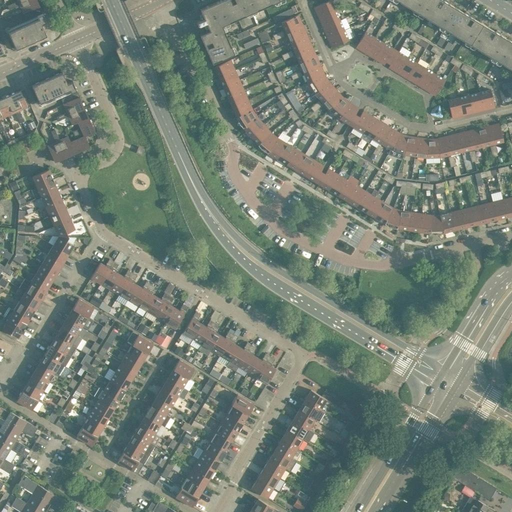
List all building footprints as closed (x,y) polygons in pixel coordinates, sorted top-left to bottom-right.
[(40,6),(37,0),(25,0),(19,3),(20,5),(24,13),(28,11),(32,10),(36,8),(40,6)] [(206,23),(209,29),(200,33),(207,49),(205,50),(206,54),(208,53),(212,63),(234,53),(222,25),(279,0),(220,0),(200,9),(204,17),(197,20),(196,22),(197,25),(199,25),(206,23)] [(331,0),(329,0),(315,7),(319,16),(335,9),(331,0)] [(397,0),(511,69),(511,41),(500,34),(501,32),(497,30),(496,32),(469,15),(470,14),(466,11),(465,13),(448,3),(449,1),(447,0),(444,0),(443,0),(397,0)] [(298,3),(291,6),(294,13),(301,10),(298,3)] [(292,8),(273,17),(275,21),(293,13),(292,8)] [(323,26),(339,19),(335,9),(319,16),(323,26)] [(8,31),(9,32),(11,36),(13,41),(14,45),(16,49),(47,35),(42,24),(47,22),(43,13),(37,15),(37,16),(38,19),(8,31)] [(298,15),(281,22),(286,32),(302,25),(298,15)] [(339,19),(323,26),(327,36),(344,28),(339,19)] [(290,42),(307,35),(302,25),(286,32),(290,42)] [(332,45),(348,38),(344,28),(327,36),(332,45)] [(365,31),(356,47),(366,52),(375,37),(365,31)] [(307,35),(290,42),(295,52),(311,45),(307,35)] [(375,37),(366,52),(375,58),(384,43),(375,37)] [(258,38),(244,44),(246,48),(260,42),(258,38)] [(271,43),(265,46),(267,51),(273,49),(271,43)] [(385,64),(394,49),(384,43),(375,58),(385,64)] [(299,62),(315,55),(311,45),(295,52),(299,62)] [(398,51),(389,66),(399,72),(408,57),(398,51)] [(303,72),(320,65),(315,55),(299,62),(303,72)] [(408,78),(417,63),(408,57),(399,72),(408,78)] [(231,59),(214,67),(219,77),(235,70),(231,59)] [(417,63),(408,78),(417,84),(426,68),(417,63)] [(308,82),(324,74),(320,65),(303,72),(308,82)] [(426,68),(417,84),(426,89),(436,74),(426,68)] [(223,87),(240,80),(235,70),(219,77),(223,87)] [(492,71),(489,76),(494,79),(497,74),(492,71)] [(63,72),(32,85),(34,89),(36,93),(38,97),(39,102),(40,103),(69,89),(70,92),(71,91),(71,92),(77,90),(73,81),(68,83),(63,72)] [(308,82),(315,93),(328,81),(324,74),(308,82)] [(438,92),(445,80),(436,74),(426,89),(436,95),(438,92)] [(240,80),(223,87),(227,97),(244,89),(240,80)] [(322,101),(336,89),(328,81),(315,93),(322,101)] [(232,107),(248,99),(244,89),(227,97),(232,107)] [(329,109),(342,97),(336,89),(322,101),(329,109)] [(495,107),(491,89),(480,92),(484,110),(495,107)] [(21,90),(10,95),(18,111),(20,110),(28,107),(26,103),(24,99),(22,94),(21,90)] [(469,95),(474,112),(484,110),(480,92),(469,95)] [(10,95),(0,99),(8,116),(16,112),(18,117),(22,116),(20,110),(18,111),(10,95)] [(474,112),(469,95),(459,97),(463,115),(474,112)] [(84,107),(80,97),(76,98),(72,100),(68,102),(64,104),(67,112),(62,114),(64,118),(69,116),(68,114),(84,107)] [(329,109),(340,118),(349,103),(342,97),(329,109)] [(448,100),(452,117),(463,115),(459,97),(448,100)] [(236,116),(253,109),(248,99),(232,107),(236,116)] [(299,101),(293,105),(296,109),(301,104),(299,101)] [(340,118),(349,124),(359,109),(349,103),(340,118)] [(78,122),(89,117),(84,107),(68,114),(69,116),(73,125),(78,122)] [(441,107),(432,109),(434,116),(443,114),(441,107)] [(257,116),(253,109),(236,116),(238,121),(238,122),(240,124),(239,124),(240,124),(243,128),(257,116)] [(363,111),(354,126),(363,132),(373,117),(363,111)] [(257,116),(243,128),(251,136),(264,124),(257,116)] [(89,117),(78,122),(84,136),(85,136),(95,132),(89,117)] [(372,138),(382,123),(373,117),(363,132),(372,138)] [(34,121),(28,124),(31,129),(36,127),(34,121)] [(382,144),(391,128),(382,123),(372,138),(382,144)] [(264,124),(251,136),(258,144),(271,132),(264,124)] [(503,141),(499,124),(488,126),(492,144),(503,141)] [(478,129),(482,146),(492,144),(488,126),(478,129)] [(391,149),(400,134),(391,128),(382,144),(391,149)] [(482,146),(478,129),(467,131),(471,149),(482,146)] [(471,149),(467,131),(457,134),(461,152),(471,149)] [(277,137),(271,132),(258,144),(261,148),(261,149),(262,148),(263,150),(264,150),(268,153),(277,137)] [(391,149),(404,154),(407,136),(400,134),(391,149)] [(446,137),(450,154),(461,152),(457,134),(446,137)] [(58,141),(65,157),(75,153),(70,142),(71,142),(68,136),(60,140),(57,135),(54,136),(56,142),(58,141)] [(71,142),(70,142),(75,153),(90,146),(85,136),(84,136),(71,142)] [(407,136),(404,154),(415,156),(418,138),(407,136)] [(277,158),(287,143),(277,137),(268,153),(277,158)] [(436,139),(440,157),(450,154),(446,137),(436,139)] [(418,138),(415,156),(426,157),(429,140),(418,138)] [(426,157),(440,157),(436,139),(429,140),(426,157)] [(47,145),(55,162),(65,157),(58,141),(56,142),(47,145)] [(287,143),(277,158),(287,164),(296,149),(287,143)] [(144,149),(138,146),(136,153),(142,155),(144,149)] [(296,149),(287,164),(296,170),(305,154),(296,149)] [(305,154),(296,170),(305,175),(314,160),(305,154)] [(360,158),(357,163),(367,169),(369,164),(360,158)] [(315,181),(324,166),(314,160),(305,175),(315,181)] [(328,168),(319,184),(329,189),(338,174),(328,168)] [(49,169),(32,176),(37,186),(53,179),(49,169)] [(338,195),(347,180),(338,174),(329,189),(338,195)] [(53,179),(37,186),(41,196),(58,189),(53,179)] [(347,180),(338,195),(347,201),(356,185),(347,180)] [(19,187),(16,181),(10,183),(13,189),(19,187)] [(356,206),(366,191),(356,185),(347,201),(356,206)] [(58,189),(41,196),(46,206),(62,199),(58,189)] [(366,212),(375,196),(378,191),(374,189),(371,194),(366,191),(356,206),(366,212)] [(375,217),(384,202),(375,196),(366,212),(375,217)] [(511,196),(503,199),(507,216),(511,215),(511,196)] [(62,199),(46,206),(50,216),(66,209),(62,199)] [(507,216),(503,199),(492,202),(497,219),(507,216)] [(384,223),(393,208),(384,202),(375,217),(384,223)] [(497,219),(492,202),(482,204),(486,222),(497,219)] [(486,222),(482,204),(471,207),(476,224),(486,222)] [(476,224),(471,207),(461,209),(465,227),(476,224)] [(400,210),(393,208),(384,223),(389,226),(389,227),(389,226),(391,227),(392,227),(398,228),(400,210)] [(66,209),(50,216),(54,226),(71,219),(66,209)] [(465,227),(461,209),(450,212),(454,229),(465,227)] [(408,229),(411,212),(400,210),(398,228),(408,229)] [(411,212),(408,229),(419,231),(422,213),(411,212)] [(454,229),(450,212),(440,215),(444,232),(454,229)] [(430,233),(432,215),(422,213),(419,231),(430,233)] [(440,215),(432,215),(430,233),(435,234),(436,234),(438,234),(439,234),(438,233),(444,232),(440,215)] [(69,236),(67,232),(75,229),(71,219),(54,226),(59,236),(69,236)] [(77,237),(69,236),(59,236),(53,245),(68,254),(74,245),(73,244),(77,237)] [(48,254),(63,264),(68,254),(53,245),(48,254)] [(22,251),(16,250),(16,254),(13,259),(19,262),(22,255),(22,251)] [(7,251),(4,256),(9,259),(13,254),(7,251)] [(42,264),(57,273),(63,264),(48,254),(42,264)] [(100,262),(91,277),(101,283),(114,261),(109,258),(107,263),(106,263),(105,265),(100,262)] [(116,269),(119,264),(114,261),(101,283),(110,289),(119,274),(115,271),(116,269)] [(36,273),(52,282),(57,273),(42,264),(36,273)] [(5,266),(3,270),(1,273),(3,275),(4,275),(5,271),(8,273),(10,274),(13,271),(5,266)] [(125,274),(124,276),(119,274),(110,289),(119,294),(133,273),(128,270),(125,274)] [(31,282),(46,291),(52,282),(36,273),(31,282)] [(135,280),(137,275),(133,273),(119,294),(129,300),(138,285),(133,282),(135,280)] [(0,284),(5,287),(8,281),(2,277),(0,280),(0,284)] [(20,288),(25,291),(41,301),(46,291),(31,282),(26,279),(20,288)] [(143,285),(142,287),(138,285),(129,300),(138,306),(151,284),(146,281),(144,285),(143,285)] [(153,291),(156,287),(151,284),(138,306),(147,311),(156,296),(152,293),(153,291)] [(20,300),(35,310),(41,301),(25,291),(20,300)] [(162,296),(161,299),(156,296),(147,311),(145,315),(154,321),(156,317),(170,295),(165,292),(162,296)] [(172,302),(174,298),(170,295),(156,317),(165,322),(175,307),(170,305),(172,302)] [(94,307),(79,298),(73,308),(88,317),(94,307)] [(14,310),(29,319),(35,310),(20,300),(14,310)] [(180,307),(179,310),(175,307),(165,322),(175,328),(188,306),(183,303),(181,308),(180,307)] [(3,316),(8,319),(24,328),(29,319),(14,310),(9,307),(3,316)] [(112,307),(109,312),(118,318),(121,313),(112,307)] [(67,317),(83,326),(88,330),(94,320),(88,317),(73,308),(67,317)] [(201,314),(196,311),(183,333),(192,339),(202,323),(197,321),(199,318),(201,314)] [(83,326),(67,317),(62,326),(77,335),(83,326)] [(3,328),(18,338),(24,328),(8,319),(3,328)] [(202,323),(192,339),(190,342),(200,348),(215,322),(210,319),(207,324),(206,326),(202,323)] [(217,330),(220,325),(215,322),(200,348),(199,349),(208,355),(211,350),(220,335),(216,332),(217,330)] [(142,323),(137,330),(146,335),(150,328),(142,323)] [(81,338),(77,335),(62,326),(56,335),(72,345),(76,347),(81,338)] [(151,330),(148,336),(155,340),(158,335),(151,330)] [(133,331),(127,340),(132,344),(148,353),(154,343),(133,331)] [(226,335),(224,337),(220,335),(211,350),(220,355),(233,333),(229,331),(226,335)] [(171,337),(164,333),(162,337),(158,335),(155,340),(165,346),(171,337)] [(236,341),(238,336),(233,333),(220,355),(229,361),(239,346),(234,343),(236,341)] [(72,345),(56,335),(51,344),(66,354),(72,345)] [(244,346),(243,348),(239,346),(229,361),(227,365),(236,371),(239,367),(252,345),(247,342),(244,346)] [(66,366),(71,357),(66,354),(51,344),(45,354),(65,366),(66,366)] [(148,353),(132,344),(127,353),(142,362),(148,353)] [(254,352),(257,348),(252,345),(239,367),(248,372),(257,357),(253,354),(254,352)] [(179,348),(176,353),(182,356),(185,351),(179,348)] [(142,362),(127,353),(121,362),(137,371),(142,362)] [(263,357),(261,360),(257,357),(248,372),(257,378),(270,356),(266,353),(263,357)] [(65,366),(45,354),(39,363),(55,372),(59,375),(65,366)] [(273,363),(275,359),(270,356),(257,378),(267,384),(276,368),(271,366),(273,363)] [(193,380),(198,370),(179,359),(174,368),(193,380)] [(137,371),(121,362),(116,371),(131,381),(137,371)] [(55,372),(39,363),(34,372),(49,382),(55,372)] [(195,381),(193,380),(174,368),(168,378),(189,390),(195,381)] [(131,381),(116,371),(110,381),(126,390),(131,381)] [(49,382),(34,372),(28,381),(44,391),(49,382)] [(162,387),(178,396),(184,400),(189,390),(168,378),(162,387)] [(44,391),(28,381),(23,391),(38,400),(44,391)] [(126,390),(110,381),(105,390),(120,399),(126,390)] [(120,399),(105,390),(100,387),(95,396),(99,399),(114,408),(120,399)] [(178,396),(162,387),(157,396),(172,405),(178,396)] [(331,402),(332,403),(335,397),(325,391),(322,396),(311,390),(305,400),(321,409),(324,403),(326,404),(327,404),(329,403),(330,402),(331,402)] [(17,400),(32,410),(38,400),(23,391),(17,400)] [(254,404),(237,394),(232,404),(248,414),(254,404)] [(172,405),(157,396),(151,405),(167,415),(172,405)] [(114,408),(99,399),(93,408),(109,418),(114,408)] [(299,410),(315,419),(319,421),(325,412),(321,409),(305,400),(299,410)] [(19,416),(0,405),(0,404),(0,423),(2,425),(0,428),(0,430),(7,435),(19,416)] [(226,413),(243,423),(248,414),(232,404),(226,413)] [(171,417),(167,415),(151,405),(146,415),(161,424),(165,427),(171,417)] [(360,410),(355,407),(352,412),(357,415),(360,410)] [(109,418),(93,408),(88,417),(103,427),(109,418)] [(293,419),(309,429),(315,419),(299,410),(293,419)] [(220,422),(237,432),(243,423),(226,413),(220,422)] [(161,424),(146,415),(140,424),(155,433),(161,424)] [(16,440),(22,430),(32,436),(38,428),(19,416),(7,435),(16,440)] [(103,427),(88,417),(82,427),(98,436),(103,427)] [(315,432),(309,429),(293,419),(287,429),(293,432),(303,438),(309,442),(315,432)] [(215,431),(232,442),(237,432),(220,422),(215,431)] [(155,433),(140,424),(134,433),(156,446),(161,437),(155,433)] [(181,428),(179,427),(176,433),(181,436),(184,430),(186,431),(188,428),(183,425),(181,428)] [(76,436),(92,446),(98,436),(82,427),(76,436)] [(281,439),(297,448),(303,438),(293,432),(287,429),(281,439)] [(209,440),(226,451),(232,442),(215,431),(209,440)] [(156,446),(134,433),(129,442),(150,455),(156,446)] [(26,446),(16,440),(7,435),(0,447),(0,455),(5,459),(5,458),(11,449),(21,455),(26,446)] [(275,449),(291,458),(297,448),(281,439),(275,449)] [(204,450),(221,460),(226,451),(209,440),(204,450)] [(150,455),(129,442),(123,452),(144,464),(150,455)] [(69,455),(75,459),(79,452),(73,449),(69,455)] [(297,462),(291,458),(275,449),(269,458),(285,468),(291,471),(297,462)] [(198,459),(215,469),(221,460),(204,450),(198,459)] [(117,461),(139,474),(144,464),(123,452),(117,461)] [(15,465),(5,458),(5,459),(0,455),(0,467),(10,473),(15,465)] [(285,468),(269,458),(263,468),(279,478),(285,468)] [(192,468),(209,478),(215,469),(198,459),(192,468)] [(497,487),(460,465),(453,477),(489,499),(490,498),(491,498),(496,489),(497,487)] [(209,478),(192,468),(187,477),(204,488),(209,478)] [(258,478),(273,487),(279,478),(263,468),(258,478)] [(204,488),(187,477),(181,487),(198,497),(204,488)] [(33,493),(27,503),(35,508),(47,489),(28,478),(26,481),(21,478),(18,484),(33,493)] [(251,488),(267,498),(273,487),(258,478),(251,488)] [(198,497),(181,487),(176,496),(192,506),(198,497)] [(44,511),(50,503),(60,509),(65,501),(47,489),(35,508),(41,511),(44,511)] [(493,511),(495,510),(471,496),(462,511),(463,511),(493,511)] [(27,503),(17,497),(11,505),(22,511),(21,511),(33,511),(35,508),(27,503)] [(271,511),(274,508),(258,498),(252,508),(258,511),(271,511)] [(296,501),(304,506),(307,502),(299,498),(296,501)] [(157,511),(177,511),(159,501),(157,504),(152,501),(149,507),(157,511)] [(304,506),(296,501),(294,505),(302,510),(304,506)]
